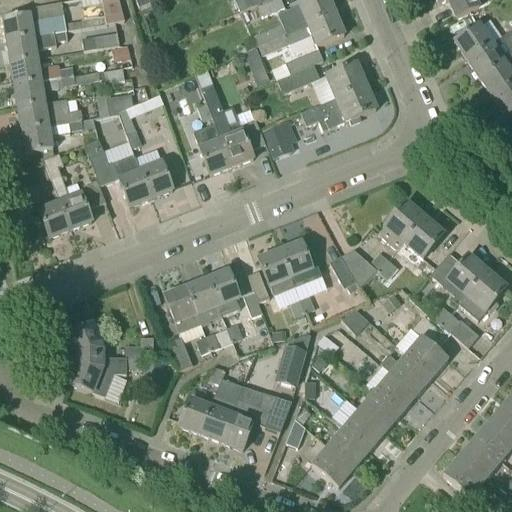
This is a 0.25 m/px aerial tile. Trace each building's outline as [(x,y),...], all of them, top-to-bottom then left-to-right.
[(102,7),(100,0),(94,0),(81,3),(82,10),(102,7)] [(114,27),(123,25),(118,3),(106,0),(100,0),(102,7),(104,21),(105,29),(106,29),(114,27)] [(151,6),(148,0),(134,0),(139,11),(151,6)] [(237,0),(233,1),(239,16),(275,0),(237,0)] [(296,33),(334,17),(326,0),(317,0),(298,8),(299,10),(288,14),(296,33)] [(434,0),(438,9),(448,5),(455,21),(479,10),(475,0),(434,0)] [(263,20),(284,11),(279,1),(259,10),(263,20)] [(296,33),(285,38),(258,50),(262,59),(274,54),(287,49),(287,51),(311,40),(316,51),(343,39),(334,17),(296,33)] [(6,46),(66,36),(64,27),(32,32),(29,18),(2,22),(6,46)] [(454,45),(467,65),(491,47),(486,39),(478,28),(454,45)] [(254,41),(258,50),(285,38),(282,29),(254,41)] [(511,33),(491,47),(467,65),(479,83),(511,60),(511,33)] [(66,36),(6,46),(9,68),(37,63),(35,54),(55,51),(55,46),(66,44),(66,36)] [(118,50),(116,37),(81,43),(83,56),(118,50)] [(127,49),(111,53),(114,65),(130,62),(127,49)] [(275,82),(276,84),(313,69),(322,65),(318,54),(265,76),(269,85),(275,82)] [(492,102),(511,88),(511,60),(479,83),(492,102)] [(13,91),(73,80),(72,72),(55,75),(54,71),(39,73),(37,63),(9,68),(13,91)] [(326,81),(336,104),(365,91),(360,80),(364,78),(360,69),(356,71),(355,68),(326,81)] [(319,83),(313,69),(276,84),(282,99),(319,83)] [(262,71),(250,76),(256,90),(268,85),(262,71)] [(124,84),(122,73),(102,76),(103,87),(124,84)] [(195,79),(200,93),(212,88),(207,75),(195,79)] [(98,77),(84,78),(85,87),(100,84),(98,77)] [(75,89),(85,87),(84,78),(73,80),(13,91),(17,113),(44,108),(42,96),(62,92),(62,91),(75,89)] [(505,121),(511,116),(511,88),(492,102),(505,121)] [(300,120),(304,130),(331,119),(336,130),(345,126),(346,127),(349,126),(350,129),(360,125),(358,122),(375,114),(365,91),(336,104),(315,114),(300,120)] [(205,109),(211,122),(213,129),(220,144),(231,172),(253,163),(249,155),(265,149),(255,125),(244,129),(238,127),(232,111),(222,115),(213,92),(201,96),(205,109)] [(130,99),(106,103),(108,120),(117,116),(126,113),(132,110),(130,99)] [(21,135),(59,129),(56,106),(44,108),(17,113),(21,135)] [(202,125),(211,122),(205,109),(197,112),(202,125)] [(126,140),(135,136),(126,113),(117,116),(126,140)] [(79,117),(67,119),(68,128),(81,125),(79,117)] [(25,159),(52,154),(50,140),(70,137),(70,136),(92,132),(90,124),(81,125),(68,128),(59,129),(21,135),(25,159)] [(231,172),(220,144),(213,129),(192,137),(209,180),(231,172)] [(288,148),(280,129),(262,137),(270,156),(288,148)] [(140,149),(135,136),(126,140),(131,153),(140,150),(140,149)] [(114,185),(108,169),(101,151),(86,157),(100,191),(114,185)] [(172,195),(156,154),(135,162),(150,203),(172,195)] [(45,171),(51,185),(59,207),(70,234),(92,226),(81,198),(69,203),(57,172),(62,169),(57,158),(42,164),(45,171)] [(135,162),(133,159),(108,169),(114,185),(118,183),(129,211),(150,203),(135,162)] [(15,173),(19,188),(34,183),(29,168),(15,173)] [(42,188),(51,185),(45,171),(36,175),(42,188)] [(92,213),(105,207),(96,185),(83,190),(92,213)] [(396,255),(403,248),(424,223),(405,206),(393,220),(390,218),(383,226),(386,228),(377,239),(396,255)] [(70,234),(59,207),(38,215),(48,243),(70,234)] [(424,223),(403,248),(396,255),(415,271),(422,264),(443,239),(441,237),(443,235),(436,228),(433,231),(424,223)] [(279,255),(290,283),(294,293),(321,282),(317,271),(311,273),(301,247),(279,255)] [(378,276),(387,266),(378,258),(368,268),(353,254),(341,261),(359,293),(377,275),(378,276)] [(294,293),(290,283),(279,255),(258,264),(268,291),(269,291),(273,301),(294,293)] [(460,269),(448,259),(429,280),(460,307),(486,276),(477,268),(479,265),(472,259),(469,262),(467,260),(460,269)] [(359,293),(341,261),(329,267),(343,294),(346,292),(349,298),(359,293)] [(387,266),(378,276),(387,284),(397,274),(387,266)] [(217,312),(221,321),(239,314),(235,305),(239,304),(228,275),(206,284),(217,312)] [(258,307),(269,303),(258,276),(247,281),(253,296),(258,307)] [(458,310),(477,326),(487,314),(490,316),(496,309),(494,307),(506,293),(486,276),(460,307),(458,310)] [(207,326),(221,321),(217,312),(206,284),(185,292),(196,320),(200,330),(201,332),(209,329),(207,326)] [(200,330),(196,320),(185,292),(164,300),(178,338),(200,330)] [(262,318),(258,307),(253,296),(242,300),(251,322),(262,318)] [(394,299),(382,308),(388,317),(400,308),(394,299)] [(298,305),(304,318),(314,314),(308,301),(298,305)] [(304,318),(298,305),(288,309),(294,323),(304,318)] [(431,322),(441,330),(451,319),(441,310),(431,322)] [(367,327),(359,321),(354,316),(341,324),(355,340),(367,327)] [(467,353),(478,340),(459,325),(451,319),(441,330),(467,353)] [(421,342),(405,360),(432,383),(448,364),(436,354),(447,342),(425,323),(414,335),(421,342)] [(75,363),(101,363),(101,353),(92,328),(69,337),(75,354),(75,363)] [(231,346),(232,346),(240,343),(235,329),(226,333),(231,346)] [(226,333),(213,338),(218,351),(231,346),(226,333)] [(274,345),(284,345),(283,336),(274,337),(274,345)] [(218,351),(213,338),(204,341),(209,355),(218,351)] [(309,341),(307,339),(286,346),(285,351),(305,356),(309,341)] [(331,359),(338,351),(323,339),(317,348),(331,359)] [(209,355),(204,341),(195,345),(201,358),(209,355)] [(141,343),(140,351),(125,352),(125,363),(126,363),(140,363),(140,362),(152,362),(152,343),(141,343)] [(166,348),(177,376),(191,371),(180,343),(166,348)] [(274,386),(296,392),(305,356),(285,351),(283,351),(274,386)] [(432,383),(405,360),(398,368),(388,359),(379,370),(389,378),(416,401),(432,383)] [(320,379),(328,370),(319,362),(311,371),(320,379)] [(126,380),(126,375),(126,363),(125,363),(101,363),(75,363),(75,373),(69,389),(104,403),(113,380),(126,380)] [(140,376),(140,363),(126,363),(126,375),(131,375),(131,376),(140,376)] [(161,379),(161,367),(145,367),(145,379),(161,379)] [(223,376),(214,372),(209,386),(218,389),(223,376)] [(416,401),(389,378),(374,397),(400,420),(416,401)] [(200,439),(220,447),(236,407),(237,403),(242,390),(221,382),(214,399),(210,412),(200,439)] [(314,387),(305,387),(303,387),(303,403),(314,403),(314,387)] [(385,438),(400,420),(374,397),(358,415),(385,438)] [(242,455),(253,428),(279,438),(291,407),(264,398),(259,411),(237,403),(236,407),(220,447),(242,455)] [(178,431),(200,439),(210,412),(188,403),(178,431)] [(333,421),(340,426),(353,411),(346,405),(333,421)] [(511,412),(505,407),(490,425),(511,443),(511,412)] [(358,415),(342,433),(369,456),(385,438),(358,415)] [(295,424),(301,428),(306,423),(300,418),(295,424)] [(294,424),(285,448),(297,453),(304,433),(294,424)] [(474,443),(501,466),(511,453),(511,443),(490,425),(474,443)] [(342,433),(326,452),(353,475),(369,456),(342,433)] [(458,462),(485,485),(501,466),(474,443),(458,462)] [(337,493),(353,475),(326,452),(311,470),(337,493)] [(469,503),(485,485),(458,462),(442,480),(469,503)]
